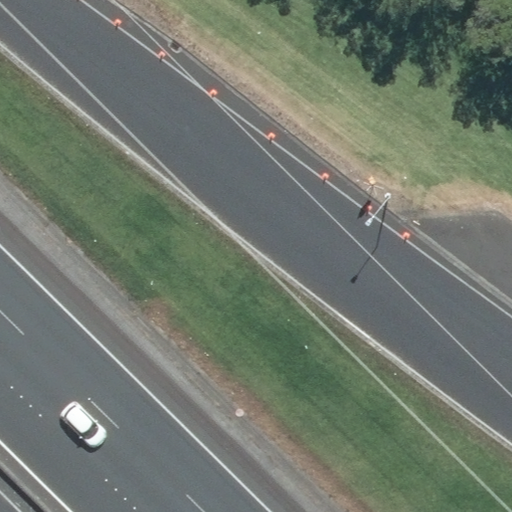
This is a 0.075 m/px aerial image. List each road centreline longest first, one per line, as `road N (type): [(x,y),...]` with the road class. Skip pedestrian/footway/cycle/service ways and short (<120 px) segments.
road 1 (motorway): [(40,0),(511,380)]
road 2 (motorway): [(0,374),(139,511)]
